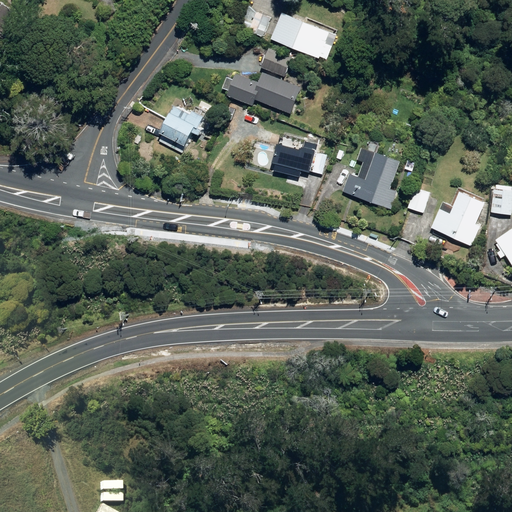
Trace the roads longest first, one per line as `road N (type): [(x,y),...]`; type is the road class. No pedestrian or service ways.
road 1 (secondary): [(407,326),(165,332),(70,359),(0,396)]
road 2 (secondary): [(82,206),(280,232),(370,257)]
road 3 (unclassified): [(181,0),(101,130),(82,206)]
